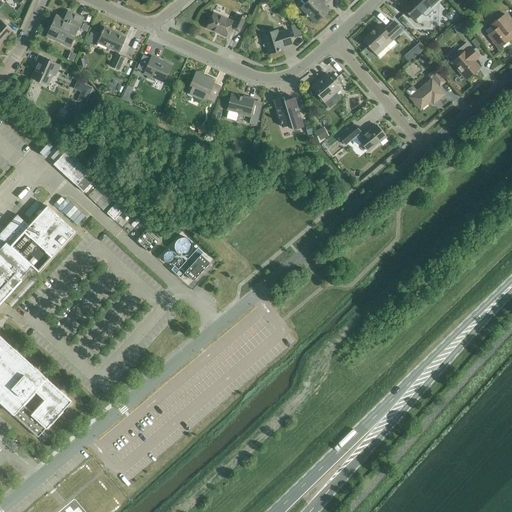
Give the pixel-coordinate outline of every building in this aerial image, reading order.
[(325,15),(329,11),(324,6),(329,0),(308,0),(301,7),(307,13),(306,17),(310,17),(316,23),(320,19),(324,14),(325,15)] [(406,0),(407,1),(401,7),(415,20),(430,6),(431,8),(438,0),(406,0)] [(266,10),(274,8),(272,1),(263,4),(266,10)] [(0,46),(13,32),(7,26),(11,22),(0,12),(0,46)] [(78,29),(83,19),(68,12),(63,22),(55,19),(47,37),(69,47),(77,29),(78,29)] [(206,29),(225,37),(230,28),(239,32),(245,18),(238,15),(235,23),(213,13),(206,29)] [(511,37),(509,33),(511,30),(511,23),(505,14),(490,25),(494,30),(487,35),(498,49),(502,46),(504,48),(510,43),(509,42),(511,38),(511,37)] [(379,24),(362,40),(374,52),(380,58),(389,50),(386,47),(402,31),(394,22),(385,30),(379,24)] [(460,33),(467,28),(464,23),(457,28),(460,33)] [(89,36),(98,40),(97,43),(119,53),(126,38),(104,28),(101,33),(92,29),(89,36)] [(267,48),(268,54),(283,49),(282,47),(292,44),(287,30),(278,33),(277,30),(263,35),(265,42),(263,46),(267,48)] [(240,45),(244,35),(239,33),(235,44),(240,45)] [(480,45),(475,38),(471,41),(476,48),(480,45)] [(411,61),(427,47),(422,41),(405,55),(411,61)] [(470,58),(475,54),(470,47),(466,43),(457,51),(461,55),(452,62),(466,79),(479,69),(470,58)] [(110,67),(119,70),(124,57),(116,54),(110,67)] [(155,78),(164,82),(172,66),(151,56),(150,58),(143,55),(137,69),(144,72),(144,73),(148,75),(147,78),(154,82),(155,78)] [(55,76),(60,66),(38,56),(35,63),(38,64),(32,78),(47,85),(52,74),(55,76)] [(406,92),(410,97),(410,98),(420,110),(428,103),(428,102),(430,101),(433,104),(445,94),(438,87),(439,86),(440,86),(445,82),(435,70),(429,76),(432,79),(417,91),(413,86),(411,86),(406,90),(406,92)] [(319,97),(324,103),(340,89),(336,85),(340,82),(334,75),(330,78),(326,73),(321,78),(321,79),(311,87),(315,93),(315,94),(315,95),(315,96),(315,97),(316,97),(317,98),(318,98),(319,97)] [(200,96),(214,103),(221,87),(214,84),(215,81),(207,77),(205,80),(194,75),(190,85),(192,87),(189,94),(198,99),(200,96)] [(85,105),(89,95),(81,92),(77,101),(85,105)] [(236,121),(238,114),(251,117),(249,124),(257,126),(261,111),(252,108),(254,99),(243,96),(243,97),(231,94),(227,110),(228,110),(226,118),(236,121)] [(291,125),(293,130),(303,127),(294,98),(284,101),(283,97),(274,100),(282,127),(291,125)] [(166,120),(174,124),(177,116),(169,112),(166,120)] [(386,137),(376,125),(363,136),(360,133),(361,132),(354,124),(339,137),(345,145),(356,136),(369,152),(380,142),(382,145),(387,141),(385,138),(386,137)] [(305,127),(308,135),(314,134),(311,125),(305,127)] [(315,131),(318,136),(316,137),(318,143),(321,142),(328,136),(323,127),(315,131)] [(47,155),(55,146),(50,142),(43,151),(47,155)] [(53,165),(77,187),(83,192),(96,178),(66,151),(53,165)] [(88,196),(103,210),(116,197),(101,183),(88,196)] [(28,197),(32,188),(26,185),(23,195),(28,197)] [(35,193),(43,203),(52,195),(44,185),(35,193)] [(89,215),(64,195),(56,204),(81,225),(89,215)] [(32,217),(42,202),(38,199),(28,213),(32,217)] [(106,213),(114,220),(127,207),(119,199),(106,213)] [(0,402),(38,438),(71,402),(0,336),(0,303),(13,288),(21,280),(20,279),(32,266),(38,272),(75,232),(47,206),(29,226),(17,215),(0,233),(0,236),(5,241),(0,245),(0,402)] [(146,230),(136,240),(149,252),(158,242),(153,237),(149,233),(146,230)] [(180,238),(179,239),(178,240),(176,241),(175,242),(175,244),(174,246),(174,247),(175,249),(175,250),(176,252),(177,253),(178,254),(180,255),(181,255),(183,256),(185,256),(186,255),(188,254),(189,254),(190,252),(191,251),(192,249),(192,248),(192,246),(192,245),(191,243),(191,242),(190,240),(188,239),(187,238),(185,238),(184,238),(182,238),(180,238)] [(198,248),(179,268),(193,281),(210,263),(201,255),(203,253),(198,248)] [(169,251),(168,251),(167,252),(166,252),(165,253),(164,254),(164,255),(163,256),(163,257),(163,258),(164,259),(164,261),(165,261),(166,262),(167,263),(168,263),(169,263),(170,263),(171,263),(172,263),(173,262),(174,261),(175,261),(175,260),(176,258),(176,257),(176,256),(175,255),(175,254),(174,253),(173,252),(172,252),(171,251),(170,251),(169,251)]
